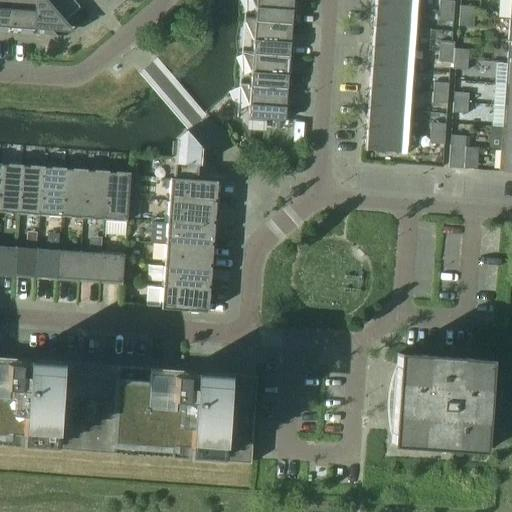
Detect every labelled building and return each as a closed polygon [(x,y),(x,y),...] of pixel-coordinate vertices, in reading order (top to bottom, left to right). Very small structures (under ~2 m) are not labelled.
[(7,30),(9,0),(0,0),(0,28),(7,29),(7,30)] [(32,32),(34,0),(9,0),(7,30),(7,29),(32,30),(32,32)] [(80,10),(81,9),(73,0),(34,0),(32,32),(32,30),(73,33),(64,22),(79,9),(80,10)] [(290,24),(292,0),(250,0),(255,9),(254,20),(244,19),(244,21),(290,24)] [(410,10),(410,0),(374,0),(374,7),(410,10)] [(437,12),(452,13),(453,2),(438,1),(437,12)] [(458,16),(473,17),(474,7),(459,6),(458,16)] [(409,30),(410,10),(374,7),(372,27),(409,30)] [(451,23),(452,13),(437,12),(437,22),(451,23)] [(472,28),(473,17),(458,16),(457,27),(472,28)] [(288,57),(290,24),(244,21),(244,22),(252,42),(252,53),(242,52),(242,53),(288,57)] [(407,50),(409,30),(372,27),(371,48),(407,50)] [(452,54),(453,49),(453,43),(438,42),(438,53),(452,54)] [(406,71),(407,50),(371,48),(369,68),(406,71)] [(452,60),(467,61),(468,50),(453,49),(452,54),(452,60)] [(286,89),(288,57),(242,53),(241,54),(250,74),(249,85),(239,84),(239,85),(286,89)] [(452,63),(452,60),(452,54),(438,53),(437,62),(452,63)] [(466,71),(467,61),(452,60),(452,63),(451,70),(466,71)] [(404,92),(406,71),(369,68),(368,89),(404,92)] [(431,94),(446,95),(447,83),(432,82),(431,94)] [(283,122),(286,89),(239,85),(239,87),(248,106),(247,120),(283,122)] [(511,107),(511,85),(504,85),(502,107),(511,107)] [(403,112),(404,92),(368,89),(366,109),(403,112)] [(452,103),(467,104),(468,91),(453,90),(452,103)] [(446,103),(446,95),(431,94),(431,102),(446,103)] [(466,116),(467,104),(452,103),(451,115),(466,116)] [(511,128),(511,107),(502,107),(501,128),(511,128)] [(401,132),(403,112),(366,109),(365,130),(401,132)] [(428,134),(443,135),(444,124),(429,122),(428,134)] [(511,150),(511,128),(501,128),(499,150),(511,150)] [(400,153),(401,132),(365,130),(363,151),(364,151),(400,153)] [(200,150),(184,131),(175,139),(175,142),(171,142),(170,156),(174,156),(172,180),(196,182),(196,181),(197,162),(199,163),(200,150)] [(443,144),(443,135),(428,134),(428,143),(443,144)] [(449,146),(464,147),(464,136),(450,135),(449,146)] [(462,169),(464,147),(449,146),(447,169),(462,169)] [(511,150),(499,150),(498,172),(511,173),(511,150)] [(0,213),(17,215),(20,166),(7,165),(7,166),(0,165),(0,213)] [(38,216),(42,168),(28,167),(28,168),(21,167),(21,166),(20,166),(17,215),(38,216)] [(60,218),(63,169),(50,168),(50,169),(43,169),(43,168),(42,168),(38,216),(60,218)] [(81,219),(85,171),(71,170),(71,171),(64,170),(64,169),(63,169),(60,218),(81,219)] [(103,221),(106,172),(93,171),(93,172),(86,172),(86,171),(85,171),(81,219),(103,221)] [(125,222),(128,174),(114,173),(114,174),(107,174),(108,172),(106,172),(103,221),(125,222)] [(172,180),(169,179),(169,182),(168,182),(167,195),(168,195),(168,201),(213,205),(214,182),(196,181),(196,182),(172,180)] [(211,226),(213,205),(168,201),(167,204),(166,204),(166,216),(167,216),(166,223),(211,226)] [(210,248),(211,226),(166,223),(166,225),(165,225),(164,238),(165,238),(165,245),(210,248)] [(208,269),(210,248),(165,245),(164,247),(163,247),(162,259),(163,259),(163,266),(208,269)] [(12,278),(14,246),(14,247),(0,246),(0,274),(12,275),(11,278),(12,278)] [(34,279),(36,248),(35,248),(35,249),(15,247),(15,246),(14,246),(12,278),(13,278),(13,275),(33,277),(33,279),(34,279)] [(55,281),(57,249),(57,250),(36,249),(36,248),(34,279),(34,277),(55,278),(55,281)] [(77,282),(79,251),(78,251),(78,252),(58,251),(58,249),(57,249),(55,281),(56,281),(56,278),(76,280),(76,282),(77,282)] [(98,284),(101,253),(100,252),(100,253),(79,252),(79,251),(77,282),(77,283),(77,280),(98,281),(98,284)] [(121,283),(123,254),(121,254),(121,255),(101,254),(101,253),(98,284),(99,284),(99,281),(119,283),(119,285),(120,286),(121,283)] [(206,291),(208,269),(163,266),(163,268),(162,268),(161,281),(162,281),(161,288),(206,291)] [(205,313),(206,291),(161,288),(161,290),(160,290),(159,302),(160,302),(160,310),(184,312),(205,313)] [(483,454),(490,361),(396,354),(390,447),(483,454)] [(255,383),(256,377),(0,358),(0,446),(249,465),(249,458),(255,383)]
